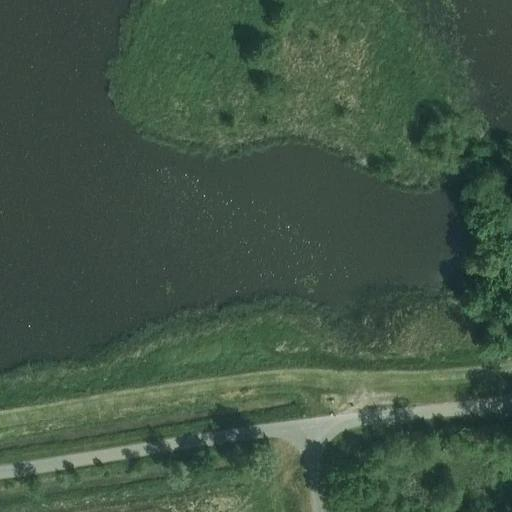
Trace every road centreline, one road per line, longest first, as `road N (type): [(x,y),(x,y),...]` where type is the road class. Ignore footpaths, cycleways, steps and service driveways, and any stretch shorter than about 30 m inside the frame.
road 1 (unclassified): [(0,471),(307,424)]
road 2 (unclassified): [(307,424),(511,403)]
